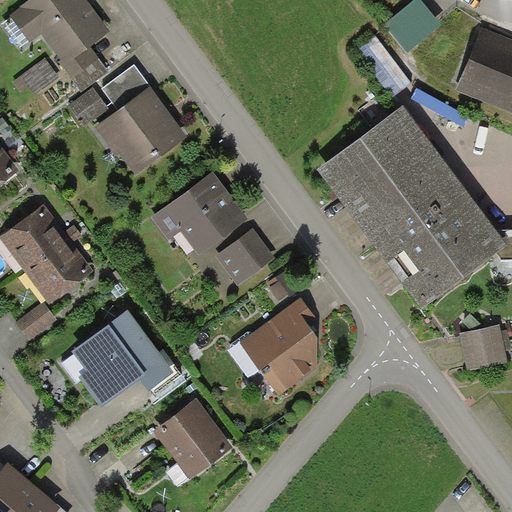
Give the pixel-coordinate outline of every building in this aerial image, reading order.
[(87,0),(29,0),(10,15),(12,18),(29,40),(30,42),(42,33),(62,60),(60,61),(64,67),(91,47),(111,32),(87,0)] [(443,25),(422,0),(413,0),(383,25),(407,53),(443,25)] [(20,47),(29,40),(12,18),(3,24),(20,47)] [(511,39),(481,27),(456,91),(511,112),(511,39)] [(413,83),(376,35),(356,50),(394,98),(413,83)] [(109,72),(91,47),(64,67),(82,92),(109,72)] [(60,77),(46,57),(13,82),(22,92),(29,86),(36,95),(60,77)] [(118,110),(150,86),(134,65),(102,88),(118,110)] [(170,113),(150,86),(118,110),(95,127),(116,156),(120,154),(136,176),(188,136),(170,113)] [(109,108),(94,87),(70,104),(85,126),(109,108)] [(496,231),(404,107),(318,170),(378,250),(403,285),(422,310),(498,253),(508,246),(496,231)] [(0,143),(0,184),(20,170),(3,148),(0,143)] [(200,255),(249,218),(214,170),(152,215),(169,238),(182,230),(200,255)] [(0,238),(26,272),(70,238),(66,233),(58,222),(44,204),(0,238)] [(74,226),(66,233),(70,238),(73,243),(82,236),(74,226)] [(276,259),(253,228),(216,256),(239,286),(276,259)] [(511,230),(496,231),(508,246),(498,253),(502,260),(511,259),(511,230)] [(70,238),(26,272),(51,305),(95,271),(77,248),(73,243),(70,238)] [(389,295),(403,285),(378,250),(363,261),(389,295)] [(297,287),(285,271),(267,284),(280,301),(297,287)] [(301,298),(241,342),(279,396),(317,368),(318,337),(312,330),(308,323),(316,318),(301,298)] [(57,319),(44,302),(16,323),(30,341),(57,319)] [(159,352),(128,310),(72,351),(87,371),(79,377),(101,407),(140,378),(149,391),(152,388),(174,372),(159,352)] [(500,325),(460,334),(468,371),(508,363),(505,351),(511,350),(507,330),(502,332),(500,325)] [(164,349),(159,352),(174,372),(152,388),(161,399),(187,381),(164,349)] [(222,429),(197,397),(154,431),(178,461),(191,477),(191,478),(234,445),(222,429)] [(178,487),(191,477),(178,461),(166,471),(178,487)] [(0,472),(0,511),(11,511),(35,485),(9,463),(6,466),(0,472)] [(35,485),(11,511),(57,511),(61,508),(35,485)]
